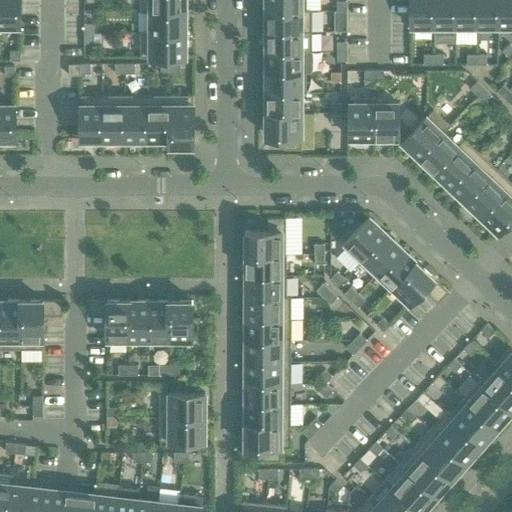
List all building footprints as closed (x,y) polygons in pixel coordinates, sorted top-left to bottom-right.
[(19,0),(0,0),(0,30),(20,31),(19,0)] [(139,0),(140,11),(149,11),(149,10),(185,10),(185,0),(139,0)] [(265,0),(265,10),(306,10),(306,9),(306,0),(265,0)] [(336,0),(336,10),(346,10),(346,0),(336,0)] [(432,31),(432,0),(410,0),(410,31),(432,31)] [(453,0),(432,0),(432,31),(454,31),(453,0)] [(475,0),(453,0),(454,31),(475,31),(475,0)] [(496,0),(475,0),(475,31),(497,31),(496,0)] [(511,0),(496,0),(497,31),(511,30),(511,0)] [(265,10),(265,31),(301,31),(301,32),(311,32),(311,9),(306,9),(306,10),(265,10)] [(149,11),(149,32),(149,33),(185,33),(185,10),(149,10),(149,11)] [(346,10),(336,10),(336,20),(347,20),(346,10)] [(84,23),(84,33),(94,33),(94,23),(84,23)] [(265,31),(265,51),(301,51),(301,32),(301,31),(265,31)] [(149,33),(149,32),(140,32),(140,57),(185,57),(185,53),(185,33),(149,33)] [(94,33),(84,33),(84,43),(94,43),(94,33)] [(336,41),(336,51),(347,51),(347,41),(336,41)] [(502,51),(509,58),(511,55),(511,46),(510,44),(502,51)] [(20,50),(10,50),(10,60),(20,60),(20,50)] [(301,51),(265,51),(265,71),(306,71),(306,72),(311,72),(311,51),(301,51)] [(347,51),(336,51),(336,61),(347,61),(347,51)] [(433,64),(433,54),(424,54),(424,64),(433,64)] [(443,54),(433,54),(433,64),(443,64),(443,54)] [(477,64),(477,54),(467,54),(467,64),(477,64)] [(486,54),(477,54),(477,64),(486,64),(486,54)] [(80,63),(68,63),(68,75),(80,75),(80,63)] [(80,73),(90,73),(90,63),(80,63),(80,73)] [(114,73),(124,73),(124,63),(115,63),(114,73)] [(124,63),(124,73),(134,73),(134,63),(124,63)] [(160,73),(170,73),(170,63),(160,63),(160,73)] [(170,63),(170,73),(180,73),(180,63),(170,63)] [(4,66),(4,76),(14,76),(14,66),(4,66)] [(374,80),(374,70),(364,70),(364,80),(374,80)] [(384,70),(374,70),(374,80),(384,80),(384,70)] [(265,71),(265,92),(301,92),(301,93),(306,93),(306,72),(306,71),(265,71)] [(341,71),(331,71),(331,82),(341,81),(341,71)] [(470,88),(477,95),(484,88),(477,81),(470,88)] [(496,91),(504,98),(510,91),(503,84),(496,91)] [(484,88),(477,95),(484,102),(491,95),(484,88)] [(265,92),(265,112),(301,112),(301,93),(301,92),(265,92)] [(80,140),(102,140),(102,94),(80,94),(80,140)] [(102,140),(124,140),(124,94),(102,94),(102,140)] [(124,140),(147,140),(147,94),(124,94),(124,140)] [(147,140),(168,140),(170,140),(170,94),(147,94),(147,140)] [(170,140),(168,140),(168,144),(193,144),(193,94),(183,94),(170,94),(170,140)] [(350,138),(373,138),(373,97),(350,97),(350,138)] [(398,138),(402,142),(413,130),(398,115),(397,102),(375,102),(375,97),(373,97),(373,138),(398,138)] [(331,102),(331,112),(341,112),(341,102),(331,102)] [(14,104),(0,103),(0,139),(14,140),(14,104)] [(402,142),(418,157),(449,124),(433,109),(426,116),(413,130),(402,142)] [(501,118),(508,125),(511,120),(511,114),(508,110),(501,118)] [(301,112),(265,112),(265,135),(283,135),(283,149),(301,149),(301,135),(301,112)] [(341,112),(331,112),(331,122),(341,122),(341,112)] [(418,157),(434,172),(465,139),(464,138),(458,145),(444,132),(450,125),(449,124),(418,157)] [(434,172),(449,187),(481,154),(465,139),(434,172)] [(449,187),(465,202),(496,169),(481,154),(449,187)] [(465,202),(481,217),(511,183),(496,169),(465,202)] [(511,183),(481,217),(497,232),(511,216),(511,183)] [(302,248),(302,216),(290,216),(290,248),(302,248)] [(358,261),(359,262),(387,232),(385,231),(380,226),(369,216),(369,217),(345,242),(361,258),(358,261)] [(245,230),(245,253),(285,253),(285,217),(267,217),(267,230),(263,230),(258,230),(245,230)] [(359,262),(374,276),(402,247),(394,239),(388,234),(387,232),(359,262)] [(314,243),(314,253),(324,253),(324,250),(324,243),(314,243)] [(378,273),(392,287),(416,261),(409,253),(403,248),(402,247),(374,276),(374,277),(378,273)] [(245,273),(245,275),(286,275),(286,266),(286,254),(285,254),(285,253),(245,253),(245,265),(245,273)] [(324,253),(314,253),(314,263),(324,263),(324,253)] [(416,261),(392,287),(409,303),(418,294),(423,289),(437,302),(448,291),(423,267),(418,262),(416,261)] [(330,278),(337,285),(344,277),(337,270),(330,278)] [(245,294),(245,296),(291,296),(291,295),(286,295),(286,275),(245,275),(245,287),(245,294)] [(316,290),(323,297),(330,289),(324,284),(323,282),(316,290)] [(344,293),(351,300),(358,293),(350,286),(344,293)] [(330,289),(323,297),(331,304),(337,296),(330,289)] [(358,293),(351,300),(358,307),(365,300),(358,293)] [(245,316),(245,318),(291,318),(291,296),(245,296),(245,308),(245,316)] [(0,299),(0,348),(21,349),(21,299),(8,299),(0,299)] [(23,299),(21,299),(21,349),(43,349),(42,315),(62,315),(62,299),(31,299),(23,299)] [(126,299),(118,299),(87,299),(87,315),(106,315),(106,339),(128,339),(128,299),(126,299)] [(128,339),(149,339),(149,299),(128,299),(128,339)] [(149,339),(169,339),(169,299),(149,299),(149,339)] [(169,299),(169,339),(192,340),(192,300),(169,299)] [(379,327),(383,331),(390,323),(383,316),(376,324),(379,327)] [(245,340),(291,340),(291,318),(245,318),(245,330),(245,338),(245,340)] [(487,323),(480,330),(487,337),(494,330),(487,323)] [(359,333),(352,340),(360,347),(367,340),(359,333)] [(245,359),(245,361),(290,361),(291,340),(245,340),(245,351),(245,359)] [(360,347),(352,340),(345,347),(353,354),(360,347)] [(470,341),(463,349),(470,355),(477,348),(470,341)] [(511,347),(510,345),(493,364),(497,367),(498,367),(511,379),(511,347)] [(454,358),(447,365),(455,372),(461,365),(454,358)] [(245,381),(245,383),(290,383),(290,361),(245,361),(245,373),(245,381)] [(118,375),(128,375),(128,364),(118,364),(118,375)] [(128,364),(128,375),(138,375),(138,364),(128,364)] [(159,375),(169,375),(169,365),(159,365),(159,375)] [(169,365),(169,375),(179,375),(179,365),(169,365)] [(483,383),(483,384),(511,409),(511,379),(498,367),(497,367),(483,383)] [(325,369),(318,376),(325,383),(332,376),(325,369)] [(438,374),(431,382),(439,389),(446,381),(438,374)] [(479,380),(464,397),(497,427),(511,410),(511,409),(483,384),(483,383),(480,379),(479,380)] [(245,401),(245,403),(290,403),(290,394),(290,383),(245,383),(245,393),(245,401)] [(333,390),(325,383),(318,390),(326,397),(332,391),(333,390)] [(422,391),(416,399),(423,405),(430,398),(422,391)] [(159,393),(159,417),(205,417),(205,393),(159,393)] [(33,396),(33,406),(43,406),(43,396),(33,396)] [(450,413),(449,414),(482,444),(497,427),(464,397),(450,413)] [(245,422),(245,424),(290,424),(290,403),(245,403),(245,414),(245,422)] [(43,406),(33,406),(33,416),(43,416),(43,406)] [(107,407),(106,416),(117,417),(117,407),(107,407)] [(407,408),(400,415),(408,422),(414,414),(407,408)] [(446,410),(430,428),(467,461),(482,444),(449,414),(450,413),(446,410)] [(117,417),(106,416),(106,426),(117,427),(117,417)] [(205,417),(159,417),(159,440),(204,441),(205,426),(205,418),(205,417)] [(315,417),(309,424),(316,431),(323,423),(315,417)] [(290,424),(245,424),(245,436),(245,446),(246,446),(263,446),(263,460),(280,460),(281,446),(290,446),(290,424)] [(316,431),(309,424),(302,431),(310,438),(316,431)] [(391,424),(384,432),(392,439),(398,431),(391,424)] [(430,428),(415,445),(452,478),(467,461),(430,428)] [(5,452),(15,453),(16,443),(6,441),(5,452)] [(375,441),(368,448),(375,455),(382,448),(375,441)] [(16,443),(15,453),(25,454),(26,444),(16,443)] [(415,445),(400,462),(437,495),(452,478),(415,445)] [(101,462),(111,462),(111,452),(101,452),(101,462)] [(133,462),(143,462),(143,452),(133,452),(133,462)] [(143,452),(143,462),(153,462),(153,452),(143,452)] [(174,462),(184,462),(184,452),(174,452),(174,462)] [(184,452),(184,462),(194,462),(194,452),(185,452),(184,452)] [(360,458),(353,465),(360,472),(367,464),(360,458)] [(400,462),(384,480),(391,487),(392,486),(421,511),(422,511),(437,495),(400,462)] [(258,478),(268,478),(268,468),(258,468),(258,478)] [(268,468),(268,478),(278,478),(278,468),(268,468)] [(299,478),(309,478),(309,468),(299,468),(299,478)] [(309,468),(309,478),(319,478),(319,468),(309,468)] [(0,511),(7,511),(11,483),(12,483),(13,473),(0,471),(0,511)] [(343,485),(335,478),(329,486),(336,493),(343,485)] [(11,483),(7,511),(29,511),(33,485),(12,483),(11,483)] [(29,511),(61,511),(64,489),(33,485),(29,511)] [(118,495),(115,511),(136,511),(138,498),(139,488),(118,486),(117,495),(118,495)] [(377,502),(377,503),(387,511),(421,511),(392,486),(391,487),(377,502)] [(93,511),(96,493),(66,489),(64,489),(61,511),(93,511)] [(115,511),(118,495),(117,495),(96,493),(93,511),(115,511)] [(178,502),(177,511),(199,511),(200,508),(201,508),(201,505),(202,496),(179,493),(178,502)] [(370,496),(355,511),(387,511),(377,503),(377,502),(370,496)] [(136,511),(156,511),(158,500),(138,498),(136,511)] [(156,511),(177,511),(178,502),(158,500),(156,511)] [(240,511),(264,511),(266,503),(242,500),(240,511)] [(264,511),(285,511),(286,505),(266,503),(264,511)]
